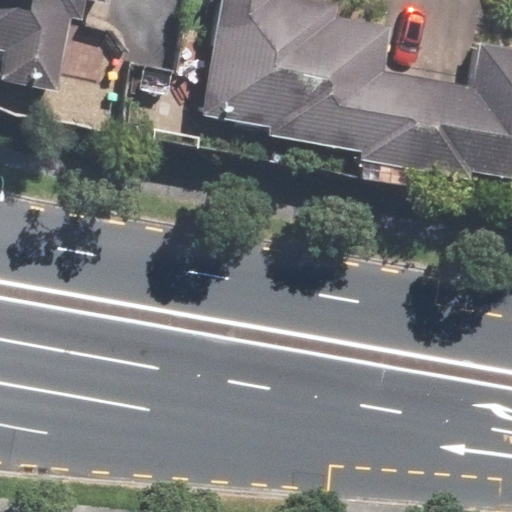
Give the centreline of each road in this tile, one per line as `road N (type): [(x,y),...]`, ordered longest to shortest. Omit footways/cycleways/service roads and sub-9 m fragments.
road 1 (tertiary): [(511,439),(142,393)]
road 2 (tertiary): [(206,293),(511,339)]
road 3 (secondary): [(0,223),(206,293)]
road 4 (tertiary): [(0,253),(206,293)]
road 5 (tertiary): [(142,393),(0,369)]
road 6 (secondary): [(142,393),(0,389)]
